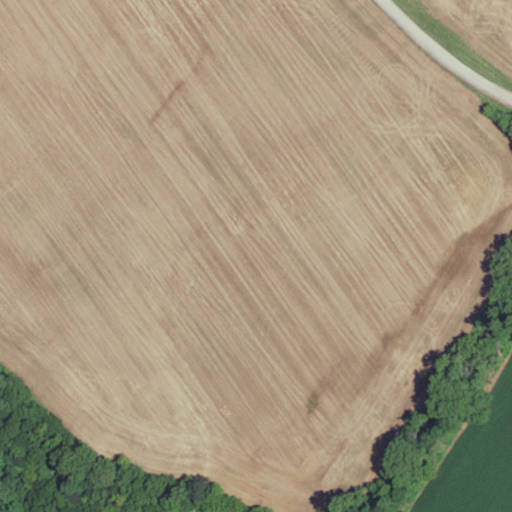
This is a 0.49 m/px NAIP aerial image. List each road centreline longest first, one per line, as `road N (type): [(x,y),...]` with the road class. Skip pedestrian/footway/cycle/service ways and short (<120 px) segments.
road 1 (track): [(511,246),(343,511)]
road 2 (residential): [(511,99),(452,63),(386,0)]
